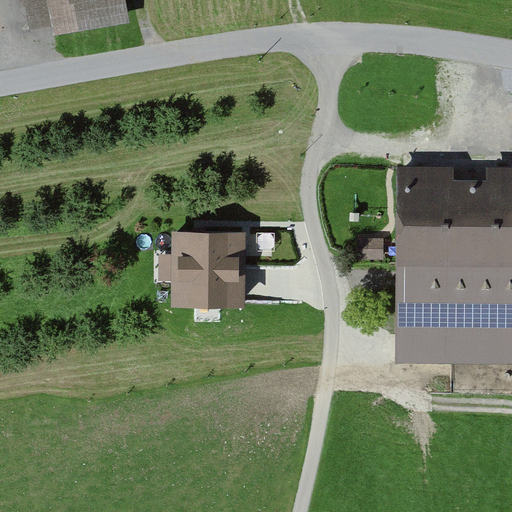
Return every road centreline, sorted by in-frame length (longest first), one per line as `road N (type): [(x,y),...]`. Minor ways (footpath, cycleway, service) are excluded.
road 1 (residential): [(328,34),(330,97),(306,196),(333,292),(333,350),(301,511)]
road 2 (residential): [(0,86),(328,34)]
road 3 (track): [(329,377),(422,406),(511,412)]
road 4 (residential): [(328,34),(511,55)]
